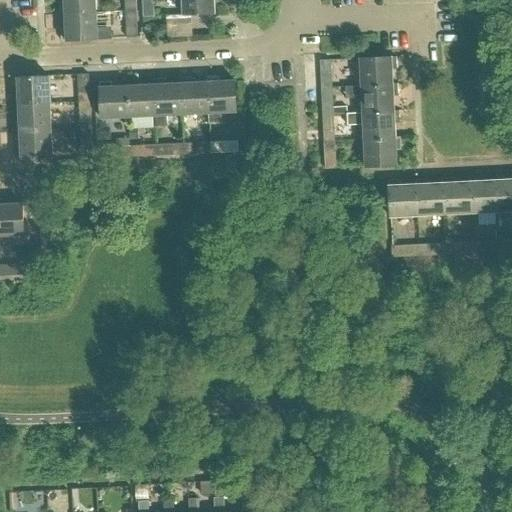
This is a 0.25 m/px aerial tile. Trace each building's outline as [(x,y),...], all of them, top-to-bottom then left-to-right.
[(65,0),(66,2),(61,3),(62,15),(67,15),(67,14),(98,12),(97,0),(65,0)] [(137,0),(126,0),(127,11),(138,10),(137,0)] [(143,0),(145,17),(157,17),(155,0),(143,0)] [(185,0),(186,16),(216,14),(215,0),(185,0)] [(138,10),(127,11),(129,38),(140,38),(138,10)] [(67,15),(67,29),(63,29),(63,42),(68,41),(68,42),(99,40),(99,41),(112,40),(111,33),(107,29),(99,29),(98,12),(67,14),(67,15)] [(394,70),(399,70),(398,58),(393,58),(393,57),(361,58),(362,86),(394,85),(395,84),(394,70)] [(333,87),(332,60),(321,61),(322,88),(333,87)] [(90,74),(80,75),(81,103),(92,103),(90,74)] [(51,77),(20,79),(20,94),(15,95),(16,107),(21,107),(21,106),(52,104),(51,77)] [(208,78),(208,83),(209,114),(210,124),(221,124),(220,113),(237,112),(236,81),(220,82),(220,77),(208,78)] [(184,115),(209,114),(208,83),(194,83),(194,78),(182,79),(182,84),(184,115)] [(166,80),(154,80),(154,85),(156,116),(157,127),(167,126),(167,116),(184,115),(182,84),(166,84),(166,80)] [(156,116),(154,85),(139,86),(139,81),(126,82),(126,86),(127,86),(129,118),(156,116)] [(127,86),(126,86),(111,87),(111,83),(101,83),(103,119),(129,118),(127,86)] [(394,85),(362,86),(364,113),(395,112),(395,111),(396,111),(395,97),(400,96),(399,84),(395,84),(394,85)] [(335,114),(333,87),(322,88),(324,115),(335,114)] [(92,103),(81,103),(82,130),(93,129),(92,103)] [(23,133),(54,131),(52,104),(21,106),(21,107),(22,121),(17,121),(17,134),(22,133),(23,133)] [(395,111),(395,112),(364,113),(365,140),(397,139),(397,138),(396,123),(401,123),(401,111),(396,111),(395,111)] [(336,141),(335,114),(324,115),(325,142),(336,141)] [(93,129),(82,130),(83,157),(94,157),(93,129)] [(19,160),(23,160),(55,159),(54,131),(23,133),(22,133),(23,148),(18,148),(19,160)] [(397,139),(365,140),(366,167),(399,166),(398,150),(403,150),(402,138),(397,138),(397,139)] [(239,141),(211,143),(211,154),(239,152),(239,141)] [(338,169),(336,141),(325,142),(326,169),(338,169)] [(211,143),(185,144),(186,155),(211,154),(211,143)] [(185,144),(158,146),(159,157),(186,155),(185,144)] [(158,146),(130,147),(131,158),(159,157),(158,146)] [(130,147),(104,149),(105,159),(131,158),(130,147)] [(496,182),(498,213),(511,212),(511,180),(508,181),(508,176),(496,177),(496,182)] [(498,213),(496,182),(481,182),(481,177),(469,178),(469,183),(471,214),(498,213)] [(445,215),(443,184),(429,185),(428,179),(417,180),(417,185),(419,217),(445,215)] [(454,179),(443,179),(443,184),(445,215),(471,214),(469,183),(455,184),(454,179)] [(403,181),(390,181),(392,218),(419,217),(417,185),(403,186),(403,181)] [(8,199),(0,199),(0,246),(8,246),(8,236),(24,235),(23,204),(8,205),(8,199)] [(500,253),(511,252),(511,241),(500,242),(500,253)] [(500,242),(472,244),(473,255),(500,253),(500,242)] [(472,244),(446,245),(447,256),(473,255),(472,244)] [(446,245),(420,246),(421,257),(447,256),(446,245)] [(420,246),(394,247),(394,259),(421,257),(420,246)] [(26,264),(0,265),(0,270),(0,276),(27,275),(26,264)] [(230,482),(215,483),(216,495),(231,494),(230,482)] [(226,511),(225,498),(215,498),(216,511),(226,511)] [(200,511),(200,499),(190,499),(190,511),(200,511)] [(175,511),(175,500),(165,501),(165,511),(175,511)] [(149,511),(149,501),(139,502),(139,511),(149,511)]
